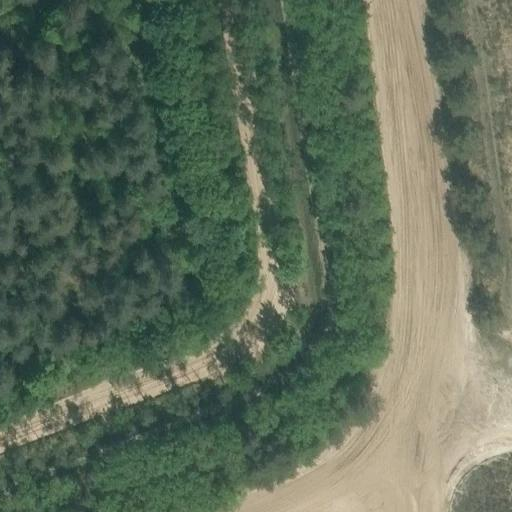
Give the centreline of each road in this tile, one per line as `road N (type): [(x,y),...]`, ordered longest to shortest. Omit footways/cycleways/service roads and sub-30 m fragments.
road 1 (track): [(283,0),(328,308),(306,365)]
road 2 (track): [(221,0),(266,300)]
road 3 (track): [(0,433),(236,339),(266,300)]
road 4 (track): [(419,226),(431,511)]
road 5 (track): [(388,0),(419,226)]
road 6 (track): [(325,511),(511,449)]
road 7 (track): [(419,226),(266,300)]
